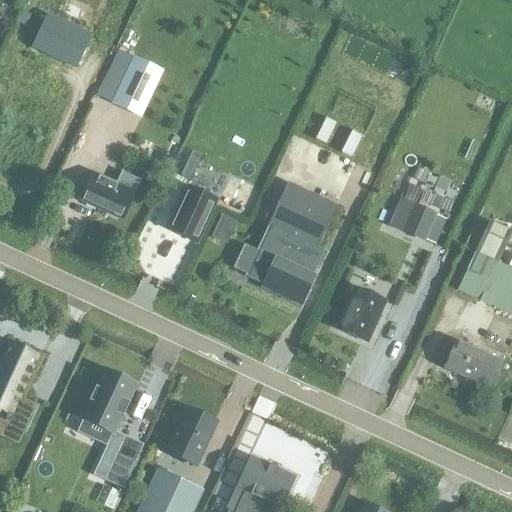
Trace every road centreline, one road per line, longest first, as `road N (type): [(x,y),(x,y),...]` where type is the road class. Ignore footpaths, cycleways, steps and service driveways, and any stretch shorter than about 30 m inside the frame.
road 1 (unclassified): [(361,420),(0,253)]
road 2 (unknown): [(272,379),(344,225),(328,192),(292,174)]
road 3 (unclassified): [(511,490),(361,420)]
road 4 (unknown): [(250,369),(198,482)]
